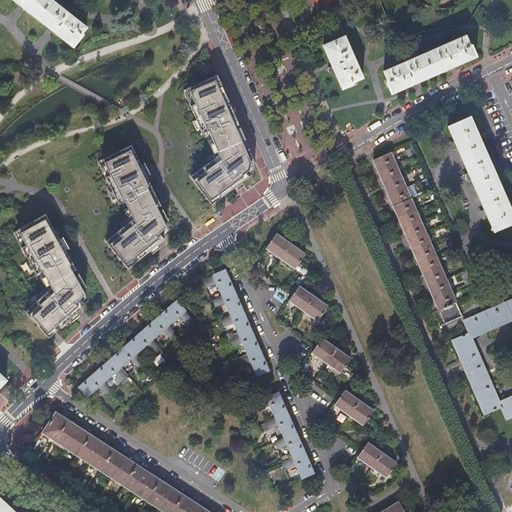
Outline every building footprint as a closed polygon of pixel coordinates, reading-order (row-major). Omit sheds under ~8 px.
[(50,0),(11,0),(49,28),(48,30),(53,34),(54,33),(72,46),(73,45),(74,46),(83,35),(82,34),(86,29),(50,0)] [(353,84),(352,83),(361,79),(344,37),(322,46),(332,68),(328,72),(332,78),(336,76),(341,89),(353,84)] [(476,58),(471,46),(469,47),(465,37),(384,72),(388,82),(386,83),(391,94),(406,88),(405,91),(412,90),(413,85),(454,67),(459,70),(463,65),(463,63),(476,58)] [(217,75),(183,90),(187,99),(192,97),(195,104),(190,106),(196,120),(200,128),(203,134),(209,131),(212,139),(219,155),(209,163),(203,167),(205,171),(193,180),(212,205),(234,188),(237,186),(241,183),(242,183),(249,177),(248,176),(246,173),(249,170),(251,163),(246,150),(242,141),(246,140),(217,75)] [(192,97),(187,99),(190,106),(195,104),(192,97)] [(483,219),(487,218),(493,232),(511,224),(511,217),(471,117),(447,126),(453,142),(450,143),(453,150),(457,149),(467,173),(464,175),(467,182),(471,180),(483,210),(480,212),(483,219)] [(219,155),(212,139),(208,141),(214,154),(206,160),(209,163),(219,155)] [(105,178),(112,191),(116,199),(119,205),(125,202),(128,208),(133,219),(123,227),(117,232),(120,235),(109,245),(128,269),(150,251),(153,249),(156,246),(157,245),(164,240),(159,233),(167,227),(164,223),(159,211),(157,208),(161,206),(146,177),(146,176),(144,171),(140,165),(131,145),(102,159),(110,175),(105,178)] [(249,148),(246,150),(251,163),(249,170),(246,173),(248,176),(252,172),(255,163),(249,148)] [(391,152),(373,160),(444,325),(461,317),(391,152)] [(98,162),(105,178),(110,175),(102,159),(98,162)] [(144,163),(140,165),(144,171),(146,176),(146,177),(150,175),(144,163)] [(205,171),(203,167),(191,176),(193,180),(205,171)] [(237,186),(234,188),(237,191),(244,186),(242,183),(241,183),(237,186)] [(133,219),(128,208),(124,210),(128,218),(120,224),(123,227),(133,219)] [(162,209),(159,211),(164,223),(168,221),(162,209)] [(45,215),(17,230),(26,246),(21,248),(29,261),(33,269),(36,275),(42,271),(45,277),(51,288),(42,297),(25,312),(49,338),(70,319),(72,317),(76,313),(83,307),(78,301),(85,295),(82,289),(75,276),(73,272),(76,270),(65,251),(65,250),(63,246),(59,239),(45,215)] [(17,230),(13,233),(21,248),(26,246),(17,230)] [(120,235),(117,232),(106,241),(109,245),(120,235)] [(279,259),(289,245),(283,241),(275,235),(272,239),(271,239),(268,243),(269,243),(265,249),(279,259)] [(63,237),(59,239),(63,246),(65,250),(65,251),(69,249),(63,237)] [(153,249),(150,251),(152,254),(159,248),(157,245),(156,246),(153,249)] [(289,245),(279,259),(294,269),(297,264),(298,265),(302,261),(300,260),(304,255),(295,249),(289,245)] [(221,295),(233,290),(224,270),(212,275),(213,276),(203,281),(206,287),(216,283),(221,295)] [(78,274),(75,276),(82,289),(86,287),(78,274)] [(39,294),(42,297),(51,288),(45,277),(42,279),(46,287),(39,294)] [(302,311),(312,297),(307,293),(299,287),(295,292),(293,291),(291,294),(292,295),(288,301),(302,311)] [(230,315),(241,310),(233,290),(221,295),(211,300),(214,307),(224,302),(230,315)] [(312,297),(302,311),(316,322),(321,316),(322,317),(325,314),(323,313),(327,307),(318,301),(312,297)] [(452,340),(461,362),(478,355),(474,348),(470,346),(469,343),(471,341),(470,338),(476,336),(476,331),(480,330),(484,332),(498,326),(498,322),(502,321),(505,323),(511,320),(511,299),(463,321),(468,333),(452,340)] [(160,316),(168,325),(177,317),(185,325),(191,320),(184,312),(184,311),(176,302),(160,316)] [(238,334),(250,330),(241,310),(230,315),(220,320),(223,327),(233,322),(238,334)] [(79,316),(76,313),(72,317),(70,319),(73,322),(79,316)] [(144,330),(152,339),(162,330),(170,339),(176,333),(168,325),(160,316),(144,330)] [(127,345),(136,353),(146,345),(153,353),(159,348),(152,339),(144,330),(127,345)] [(248,355),(259,350),(250,330),(238,334),(228,339),(232,346),(242,342),(248,355)] [(325,364),(336,349),(330,345),(321,338),(317,344),(316,343),(313,347),(314,348),(311,353),(325,364)] [(111,359),(119,368),(130,358),(138,367),(144,362),(136,353),(127,345),(111,359)] [(336,349),(325,364),(339,374),(344,368),(345,369),(347,366),(346,365),(349,360),(342,354),(336,349)] [(259,350),(248,355),(237,359),(240,366),(250,361),(256,374),(267,370),(259,350)] [(461,362),(465,372),(482,365),(478,355),(461,362)] [(96,373),(104,382),(114,373),(121,381),(127,376),(119,368),(111,359),(96,373)] [(511,417),(511,396),(511,401),(509,402),(505,400),(498,402),(497,401),(493,401),(492,397),(494,394),(488,379),(484,379),(483,376),(485,373),(482,365),(465,372),(484,414),(499,408),(505,420),(511,417)] [(104,382),(96,373),(79,387),(87,396),(98,387),(105,395),(111,390),(104,382)] [(347,416),(358,402),(352,398),(343,391),(340,396),(339,396),(336,400),(337,401),(334,406),(347,416)] [(276,417),(286,413),(278,393),(257,403),(260,410),(270,405),(276,417)] [(358,402),(347,416),(362,427),(366,421),(368,422),(370,418),(369,417),(373,412),(364,406),(358,402)] [(207,511),(55,413),(42,433),(162,511),(207,511)] [(285,438),(295,433),(286,413),(276,417),(265,422),(268,429),(279,425),(285,438)] [(295,433),(285,438),(274,442),(277,449),(287,444),(293,457),(304,452),(295,433)] [(371,468),(381,454),(375,450),(366,443),(363,448),(362,448),(359,451),(360,452),(356,458),(371,468)] [(304,452),(293,457),(283,462),(286,469),(296,465),(302,477),(312,473),(304,452)] [(381,454),(371,468),(384,478),(389,473),(390,473),(392,471),(392,469),(395,464),(387,458),(381,454)] [(13,511),(11,510),(13,508),(11,505),(8,503),(6,505),(0,499),(0,511),(13,511)] [(382,511),(404,511),(399,502),(382,511)]
